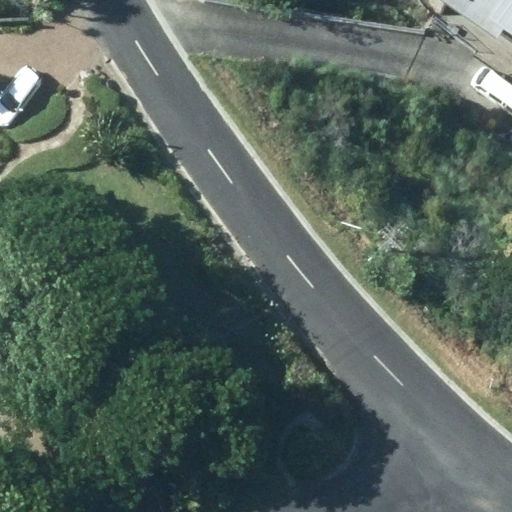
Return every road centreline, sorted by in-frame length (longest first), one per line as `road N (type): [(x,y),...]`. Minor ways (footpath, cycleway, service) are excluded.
road 1 (unclassified): [(456,443),(314,285),(171,96),(116,0)]
road 2 (residential): [(456,443),(314,511)]
